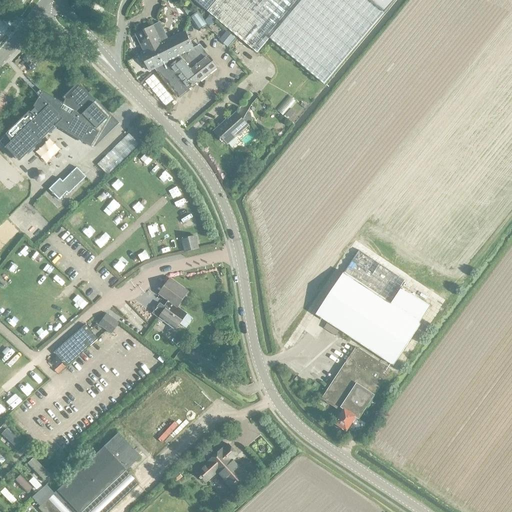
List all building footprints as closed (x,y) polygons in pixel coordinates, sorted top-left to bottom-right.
[(194,0),(207,11),(237,36),(256,52),(269,37),(318,79),(378,8),(369,0),(194,0)] [(369,0),(378,8),(380,9),(387,0),(369,0)] [(102,6),(96,1),(90,9),(97,14),(102,6)] [(199,31),(207,25),(198,12),(189,17),(199,31)] [(154,25),(136,34),(144,50),(163,41),(167,39),(166,36),(159,23),(154,25)] [(144,51),(141,53),(145,62),(144,64),(147,69),(149,69),(149,71),(154,68),(178,97),(187,90),(217,66),(200,45),(193,48),(191,44),(196,42),(191,32),(186,34),(185,31),(168,40),(167,39),(163,41),(144,50),(144,51)] [(234,38),(226,32),(222,37),(225,39),(222,43),(227,47),(234,38)] [(63,103),(41,91),(40,90),(35,93),(38,97),(32,106),(34,108),(29,112),(28,111),(4,134),(5,135),(0,140),(0,142),(16,159),(54,123),(94,147),(118,123),(95,99),(94,100),(77,82),(62,97),(66,102),(64,105),(62,104),(63,103)] [(222,124),(214,131),(220,139),(222,137),(227,143),(236,136),(239,135),(241,133),(242,130),(248,125),(252,121),(250,112),(248,110),(244,120),(237,112),(223,125),(222,124)] [(107,174),(139,143),(128,133),(97,164),(107,174)] [(68,194),(85,177),(76,167),(64,178),(66,180),(63,183),(59,178),(48,189),(51,192),(51,193),(52,195),(53,194),(58,199),(66,192),(68,194)] [(40,181),(43,178),(43,174),(41,171),(37,171),(34,173),(33,177),(36,180),(40,181)] [(186,252),(197,249),(194,235),(182,238),(186,252)] [(343,272),(315,314),(392,364),(419,322),(389,302),(404,280),(359,250),(344,273),(343,272)] [(175,329),(187,313),(177,306),(189,291),(170,278),(159,294),(168,300),(164,306),(160,303),(153,313),(175,329)] [(106,313),(98,324),(110,333),(118,323),(106,313)] [(85,324),(53,352),(66,366),(97,338),(85,324)] [(356,347),(322,398),(339,410),(338,412),(341,414),(335,423),(340,426),(341,428),(343,429),(345,429),(346,430),(356,416),(358,418),(391,370),(356,347)] [(20,442),(5,428),(0,434),(15,447),(20,442)] [(222,448),(213,456),(209,452),(204,456),(208,461),(209,462),(197,473),(200,476),(199,477),(201,479),(202,478),(205,482),(217,471),(234,489),(248,476),(232,459),(238,454),(229,444),(223,449),(222,448)] [(49,474),(33,457),(27,462),(43,480),(49,474)] [(32,487),(20,474),(14,479),(26,493),(32,487)] [(16,499),(3,487),(0,490),(0,492),(11,504),(16,499)]
